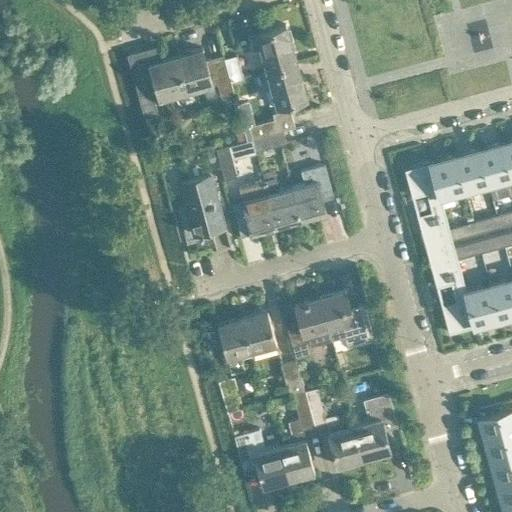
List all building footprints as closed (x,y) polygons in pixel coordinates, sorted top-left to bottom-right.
[(256,31),(266,67),(296,59),(286,23),(256,31)] [(202,46),(175,54),(161,58),(171,95),(175,94),(176,97),(178,101),(181,102),(196,98),(198,95),(198,91),(197,87),(217,82),(221,95),(235,91),(232,80),(226,56),(206,62),(202,46)] [(155,47),(128,55),(145,116),(159,112),(155,99),(171,95),(161,58),(158,59),(155,47)] [(238,53),(226,56),(232,80),(244,77),(238,53)] [(306,96),(296,59),(266,67),(278,109),(272,111),(274,117),(248,124),(252,137),(282,128),(295,125),(288,101),(306,96)] [(286,140),(282,128),(252,137),(255,149),(286,140)] [(511,137),(501,141),(510,176),(511,175),(511,137)] [(510,176),(501,141),(478,147),(487,182),(510,176)] [(236,174),(228,144),(215,147),(224,178),(236,174)] [(487,182),(478,147),(455,153),(464,189),(487,182)] [(464,189),(455,153),(431,159),(441,195),(464,189)] [(453,241),(453,238),(449,226),(441,195),(431,159),(405,167),(412,195),(427,191),(431,209),(417,213),(427,249),(453,241)] [(322,196),(331,194),(333,193),(324,162),(300,169),(304,181),(291,185),(301,221),(326,214),(322,196)] [(225,224),(222,213),(211,172),(180,181),(194,232),(200,231),(200,233),(203,232),(202,230),(225,224)] [(301,221),(291,185),(279,188),(275,176),(263,179),(277,227),(301,221)] [(277,227),(263,179),(239,186),(252,234),(277,227)] [(511,221),(511,209),(497,213),(500,225),(511,221)] [(477,231),(500,225),(497,213),(473,220),(477,231)] [(477,231),(473,220),(449,226),(453,238),(477,231)] [(511,241),(511,229),(502,232),(505,244),(511,241)] [(505,244),(502,232),(479,239),(482,250),(505,244)] [(482,250),(479,239),(455,245),(458,257),(482,250)] [(475,323),(466,289),(458,257),(455,245),(453,241),(427,249),(437,285),(451,281),(456,299),(441,303),(449,331),(475,323)] [(511,313),(511,276),(490,282),(499,317),(511,313)] [(499,317),(490,282),(466,289),(475,323),(499,317)] [(365,308),(351,312),(345,288),(319,295),(327,324),(331,338),(344,335),(346,343),(357,340),(360,350),(372,347),(369,337),(373,335),(365,308)] [(327,324),(319,295),(295,301),(302,325),(289,329),(296,357),(310,353),(308,345),(331,338),(327,324)] [(268,309),(242,316),(250,349),(277,341),(268,309)] [(250,349),(242,316),(217,323),(231,372),(244,368),(240,351),(250,349)] [(295,359),(294,359),(280,363),(288,394),(292,393),(303,390),(295,359)] [(233,376),(217,380),(226,411),(242,407),(233,376)] [(361,457),(352,423),(341,426),(337,411),(323,415),(316,386),(303,390),(313,424),(325,421),(337,463),(361,457)] [(293,440),(279,444),(288,477),(314,470),(305,437),(302,427),(313,424),(303,390),(292,393),(299,416),(287,420),(293,440)] [(384,428),(398,424),(388,391),(363,398),(369,419),(352,423),(361,457),(390,449),(384,428)] [(511,433),(511,406),(479,415),(486,440),(511,433)] [(288,477),(279,444),(264,448),(258,427),(234,434),(243,468),(256,464),(261,484),(288,477)] [(511,458),(511,433),(486,440),(492,463),(511,458)] [(511,483),(511,458),(492,463),(499,487),(511,483)] [(511,507),(511,483),(499,487),(505,510),(511,507)]
